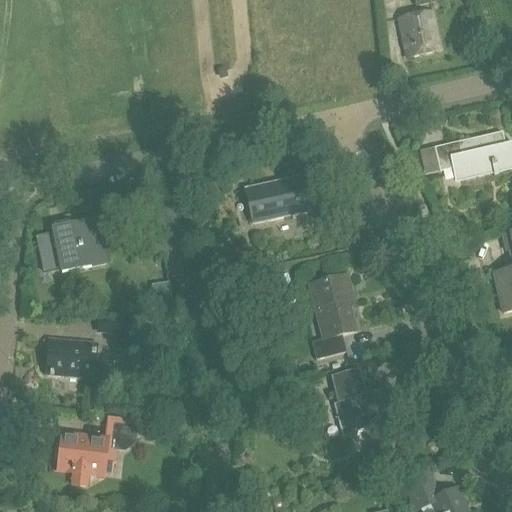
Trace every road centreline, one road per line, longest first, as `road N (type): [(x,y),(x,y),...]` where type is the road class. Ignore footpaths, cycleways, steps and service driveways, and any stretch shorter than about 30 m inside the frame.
road 1 (unclassified): [(10,189),(337,116)]
road 2 (residential): [(462,392),(337,116)]
road 3 (unclassified): [(337,116),(511,78)]
road 4 (residential): [(0,318),(10,189)]
road 5 (residential): [(511,506),(462,392)]
